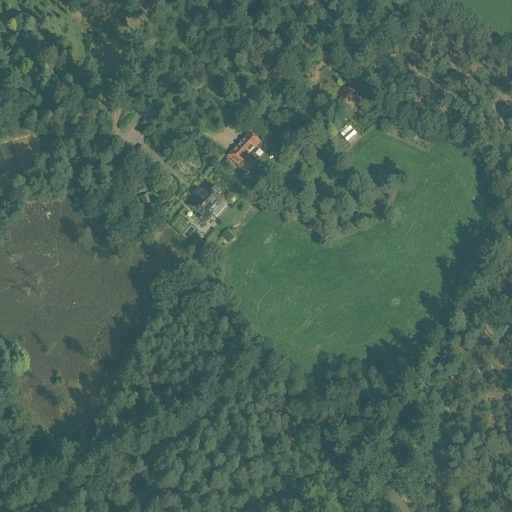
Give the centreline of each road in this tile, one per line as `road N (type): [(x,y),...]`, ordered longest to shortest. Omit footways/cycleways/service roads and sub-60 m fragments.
road 1 (track): [(235,370),(0,489)]
road 2 (track): [(107,154),(145,0)]
road 3 (track): [(150,0),(230,120)]
